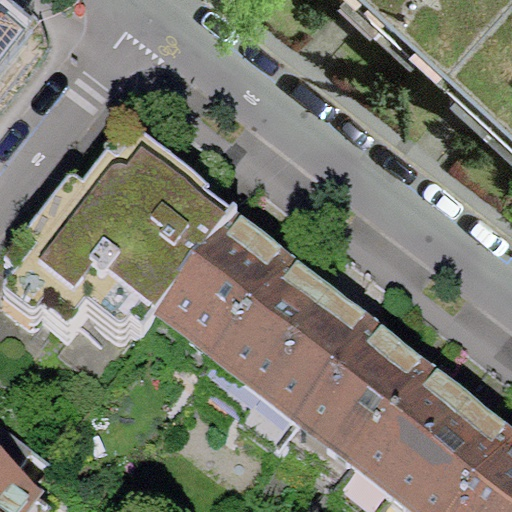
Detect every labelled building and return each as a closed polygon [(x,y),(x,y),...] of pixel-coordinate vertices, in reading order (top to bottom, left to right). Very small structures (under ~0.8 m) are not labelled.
[(379,0),(439,54),(488,0),(379,0)] [(482,94),(511,120),(511,0),(488,0),(439,54),(482,94)] [(0,71),(13,55),(0,44),(0,42),(4,37),(0,33),(0,71)] [(63,234),(51,224),(6,282),(50,316),(42,326),(68,346),(95,310),(143,347),(147,343),(232,233),(206,213),(209,209),(150,164),(130,148),(63,234)] [(183,371),(192,360),(213,376),(289,278),(249,246),(232,233),(147,343),(183,371)] [(213,376),(260,412),(242,435),(278,464),(287,452),(372,343),(310,294),(289,278),(213,376)] [(372,343),(287,452),(344,497),(430,388),(387,354),(372,343)] [(336,509),(340,511),(466,511),(511,453),(511,451),(449,403),(430,388),(344,497),(336,509)] [(0,511),(39,511),(8,487),(31,458),(0,433),(0,511)] [(511,511),(511,453),(466,511),(511,511)]
